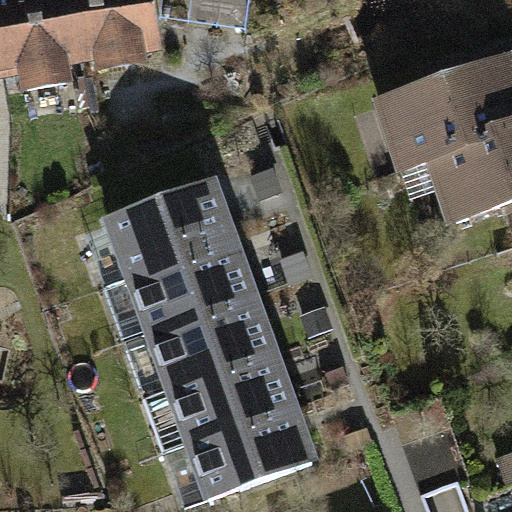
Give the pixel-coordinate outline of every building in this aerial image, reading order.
[(72,0),(0,0),(0,78),(84,64),(72,0)] [(149,0),(72,0),(84,64),(159,51),(149,0)] [(212,0),(212,3),(253,9),(254,0),(212,0)] [(383,177),(421,164),(511,133),(511,57),(360,109),(383,177)] [(511,133),(421,164),(445,234),(511,211),(511,133)] [(100,225),(119,282),(235,243),(215,186),(100,225)] [(119,282),(139,340),(255,301),(235,243),(119,282)] [(139,340),(158,398),(274,359),(255,301),(139,340)] [(158,398),(178,456),(294,416),(274,359),(158,398)] [(178,456),(197,511),(202,511),(314,474),(294,416),(178,456)] [(511,454),(494,461),(503,488),(511,484),(511,454)]
